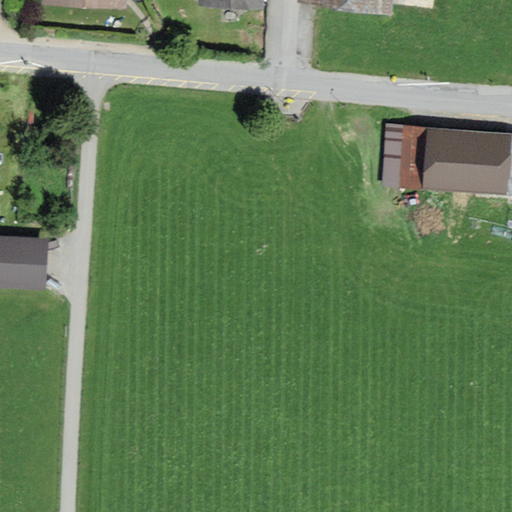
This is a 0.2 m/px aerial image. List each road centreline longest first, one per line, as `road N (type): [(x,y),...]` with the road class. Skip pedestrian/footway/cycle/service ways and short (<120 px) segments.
road 1 (unclassified): [(98,63),(75,511)]
road 2 (residential): [(511,100),(298,79)]
road 3 (residential): [(298,79),(98,63)]
